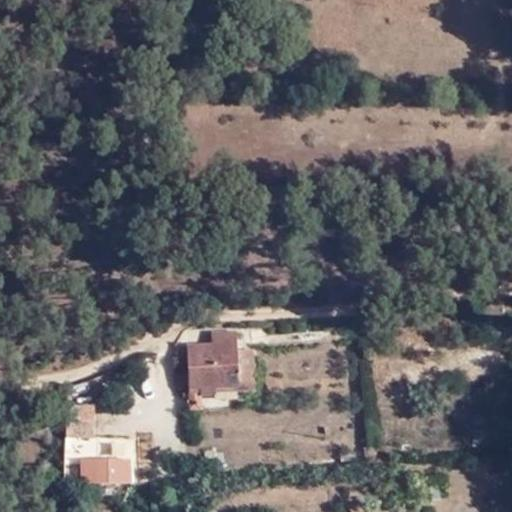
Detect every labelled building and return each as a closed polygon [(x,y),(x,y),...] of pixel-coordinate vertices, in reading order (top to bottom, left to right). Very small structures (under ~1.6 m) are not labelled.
[(511,318),(510,309),(481,311),(483,330),(501,327),(502,318),(511,318)] [(181,369),(181,377),(242,370),(241,324),(220,324),(219,339),(195,338),(194,361),(190,361),(191,368),(181,369)] [(242,370),(181,377),(181,382),(243,379),(242,370)] [(86,389),(82,407),(113,408),(116,393),(86,389)] [(113,408),(82,407),(79,423),(92,424),(109,425),(113,408)] [(92,424),(79,423),(70,468),(83,468),(92,424)] [(107,469),(108,446),(97,446),(95,469),(107,469)] [(107,469),(139,470),(140,446),(108,446),(107,469)]
